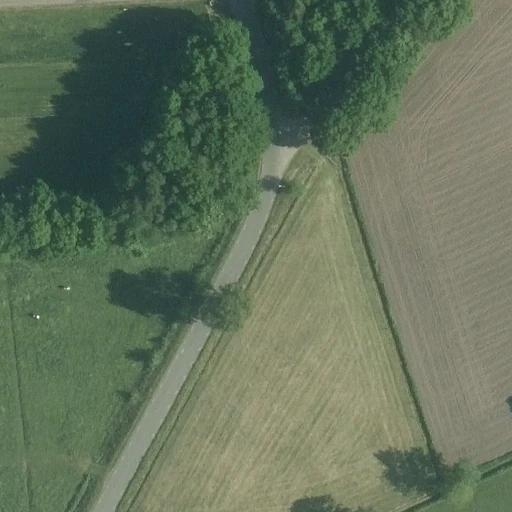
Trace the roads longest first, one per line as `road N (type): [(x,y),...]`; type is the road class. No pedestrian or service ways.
road 1 (unclassified): [(99,511),(271,174),(267,99),(236,0)]
road 2 (track): [(273,148),(312,115),(407,0)]
